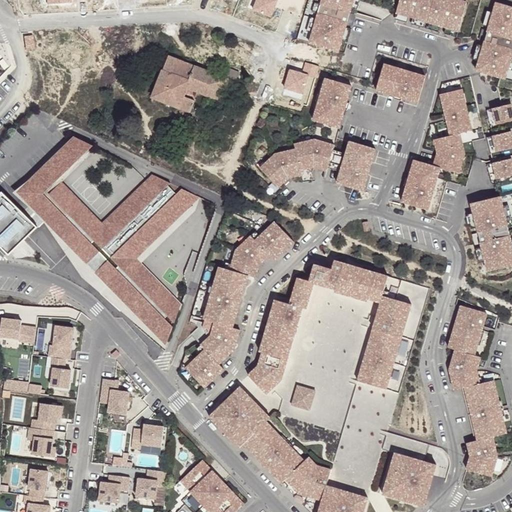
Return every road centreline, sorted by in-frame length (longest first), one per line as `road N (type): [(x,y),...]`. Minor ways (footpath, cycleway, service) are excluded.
road 1 (residential): [(433,511),(456,461),(432,362),(454,269),(444,235),(354,206),(343,212),(260,292),(233,371),(194,412)]
road 2 (residential): [(112,328),(96,352),(74,511)]
road 3 (residential): [(282,511),(194,412)]
road 4 (residential): [(112,328),(95,307),(0,269)]
